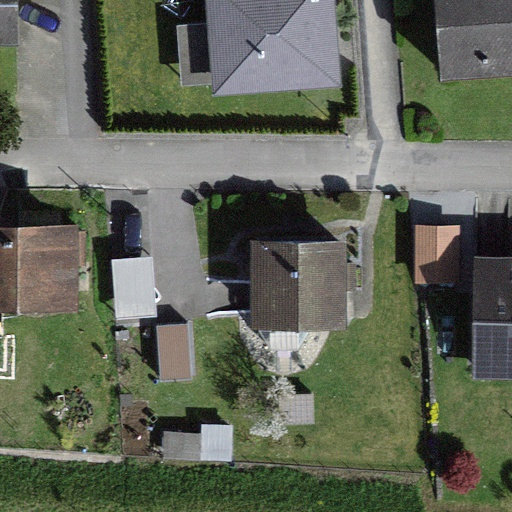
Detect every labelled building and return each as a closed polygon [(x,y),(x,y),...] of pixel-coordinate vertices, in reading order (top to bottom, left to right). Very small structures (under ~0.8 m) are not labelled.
[(0,0),(0,28),(19,28),(18,0),(0,0)] [(219,0),(225,81),(333,73),(327,0),(219,0)] [(511,0),(435,0),(441,65),(511,59),(511,0)] [(0,317),(4,317),(4,297),(78,297),(78,259),(88,259),(88,224),(78,224),(78,209),(0,208),(0,317)] [(415,220),(416,278),(461,278),(461,220),(415,220)] [(312,318),(348,318),(347,281),(357,281),(357,255),(347,255),(347,227),(251,227),(251,319),(258,319),(259,344),(312,344),(312,318)] [(511,261),(473,261),(472,365),(511,365),(511,261)] [(192,373),(189,318),(157,319),(159,375),(192,373)] [(284,422),(316,423),(316,390),(284,390),(284,422)] [(164,453),(232,457),(235,420),(203,419),(202,430),(165,427),(164,453)]
